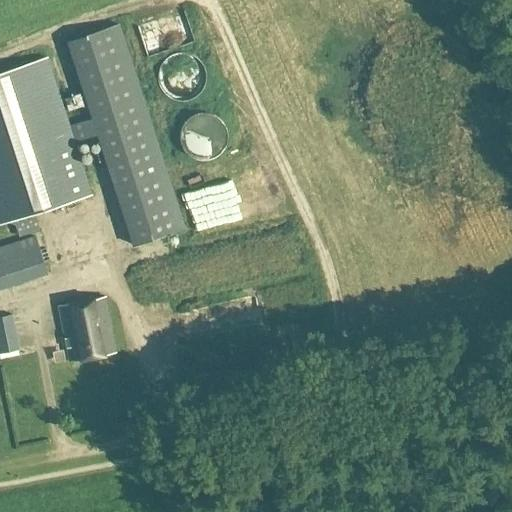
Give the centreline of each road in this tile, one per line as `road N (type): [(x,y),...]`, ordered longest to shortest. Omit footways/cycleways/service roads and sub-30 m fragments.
road 1 (track): [(58,431),(79,449),(511,358)]
road 2 (track): [(199,0),(354,389)]
